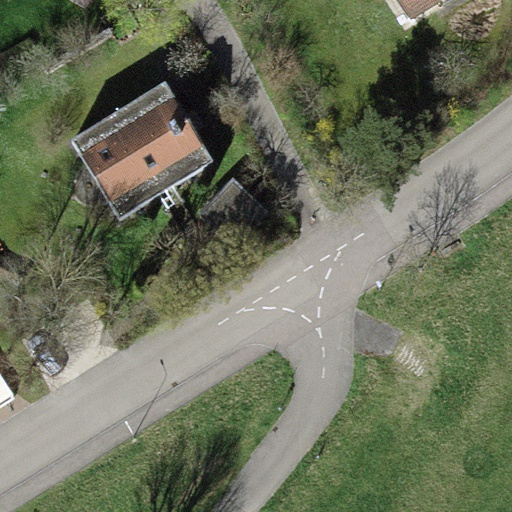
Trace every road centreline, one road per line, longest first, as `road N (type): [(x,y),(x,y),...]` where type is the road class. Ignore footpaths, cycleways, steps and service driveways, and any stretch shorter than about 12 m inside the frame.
road 1 (residential): [(302,278),(0,468)]
road 2 (residential): [(302,278),(322,345),(322,388),(227,511)]
road 3 (residential): [(511,126),(302,278)]
